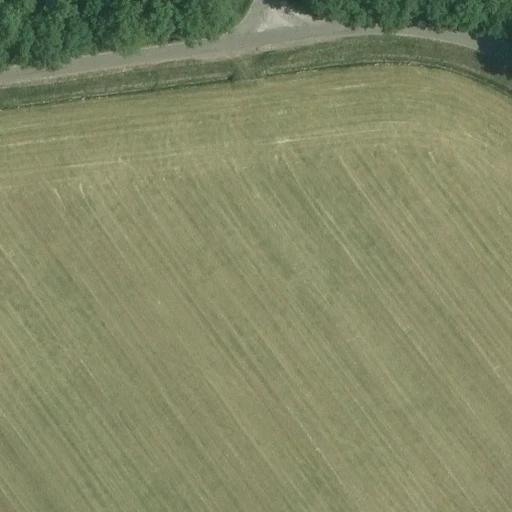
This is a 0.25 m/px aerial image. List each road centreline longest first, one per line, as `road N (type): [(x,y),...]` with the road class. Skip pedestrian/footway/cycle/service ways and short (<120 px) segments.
road 1 (unclassified): [(0,74),(278,35)]
road 2 (unclassified): [(511,54),(453,32),(393,27),(278,35)]
